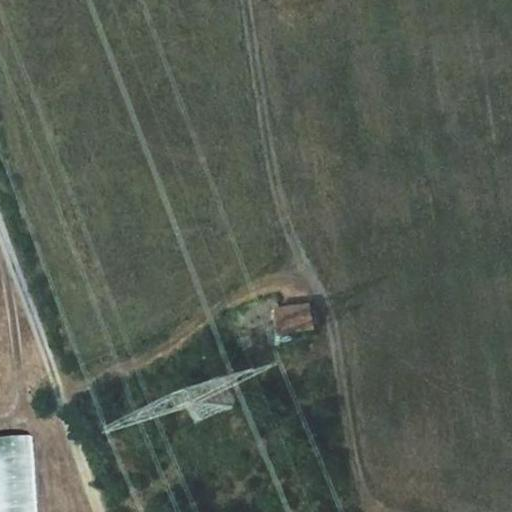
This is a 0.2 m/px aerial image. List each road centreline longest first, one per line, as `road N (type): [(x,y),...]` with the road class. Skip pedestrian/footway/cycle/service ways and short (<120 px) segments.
road 1 (track): [(0,246),(95,511)]
road 2 (track): [(397,511),(358,484),(336,339)]
